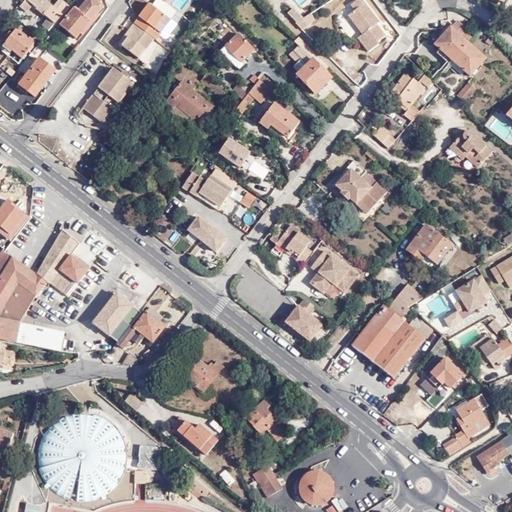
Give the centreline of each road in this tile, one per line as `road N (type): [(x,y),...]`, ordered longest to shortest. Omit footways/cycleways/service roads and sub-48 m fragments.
road 1 (residential): [(207,298),(425,13),(454,0)]
road 2 (primary): [(207,298),(0,135)]
road 3 (residential): [(0,391),(102,368),(142,371),(207,298)]
road 4 (primary): [(368,426),(207,298)]
road 5 (unknown): [(33,316),(80,324),(142,247)]
